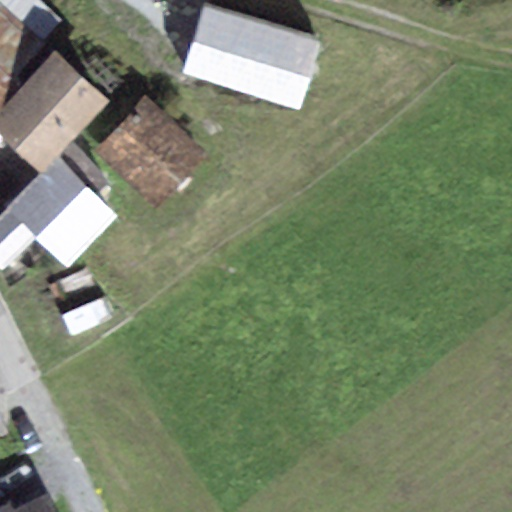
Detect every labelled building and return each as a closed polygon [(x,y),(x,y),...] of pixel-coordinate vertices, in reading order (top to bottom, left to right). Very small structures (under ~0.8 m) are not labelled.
[(0,0),(0,104),(52,45),(0,0)] [(103,90),(52,45),(0,104),(0,126),(40,162),(54,148),(103,90)] [(206,150),(145,94),(95,148),(157,204),(206,150)] [(118,211),(54,148),(40,162),(3,199),(8,204),(0,211),(0,263),(1,264),(36,230),(68,262),(118,211)] [(60,511),(48,487),(0,511),(60,511)]
